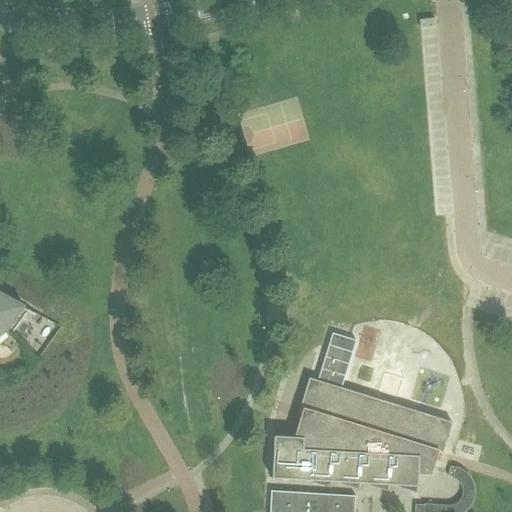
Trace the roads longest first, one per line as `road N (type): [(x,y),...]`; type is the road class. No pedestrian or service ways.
road 1 (residential): [(511,284),(481,275),(471,256),(447,0)]
road 2 (residential): [(240,0),(147,21),(0,17)]
